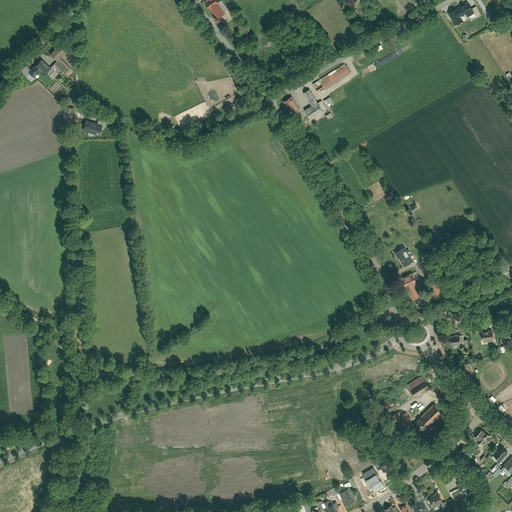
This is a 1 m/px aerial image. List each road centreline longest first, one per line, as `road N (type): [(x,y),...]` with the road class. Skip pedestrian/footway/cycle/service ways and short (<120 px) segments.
road 1 (tertiary): [(0,461),(132,412),(348,364),(401,337)]
road 2 (track): [(82,389),(71,14)]
road 3 (track): [(82,389),(149,388),(332,343),(396,304)]
road 4 (unclassified): [(268,99),(374,259),(405,321)]
road 5 (unclassified): [(268,99),(453,0)]
road 6 (track): [(77,101),(191,137),(268,99)]
road 7 (residential): [(361,511),(431,466),(483,416)]
road 8 (unclassified): [(193,0),(268,99)]
